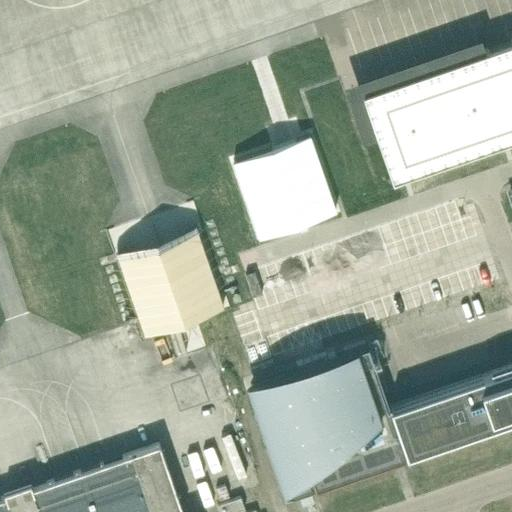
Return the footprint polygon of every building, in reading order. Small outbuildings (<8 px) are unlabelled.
[(482,49),(360,91),(375,133),(365,137),(365,138),(376,135),(391,178),(401,175),(405,173),(500,140),(505,139),(511,136),(511,39),(483,49),(479,35),(477,35),(482,49)] [(169,330),(177,354),(187,351),(179,327),(169,330)] [(511,363),(389,405),(405,454),(511,417),(511,363)] [(405,454),(389,405),(375,364),(347,374),(347,372),(295,390),(290,376),(250,390),(258,415),(274,410),(277,422),(301,414),(310,439),(311,439),(327,484),(388,463),(386,458),(402,453),(404,458),(406,457),(405,454)] [(247,438),(255,461),(267,456),(259,434),(247,438)] [(20,490),(0,496),(0,511),(183,511),(159,442),(122,455),(58,477),(22,489),(20,490)] [(214,502),(276,481),(269,462),(208,483),(214,502)]
